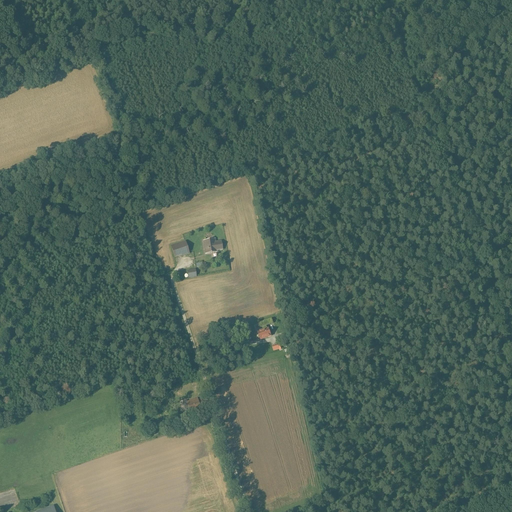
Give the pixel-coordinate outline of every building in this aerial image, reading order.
[(215,239),(203,241),(206,254),(217,252),(217,250),(222,250),(221,241),(215,242),(215,239)] [(185,242),(171,246),(175,257),(182,254),(182,256),(189,253),(185,242)] [(273,323),(272,318),(257,324),(258,328),(273,323)] [(268,328),(260,331),(259,333),(260,335),(261,335),(263,339),(271,336),(268,328)] [(187,402),(186,402),(187,405),(184,406),(185,411),(199,406),(197,398),(187,402)]
